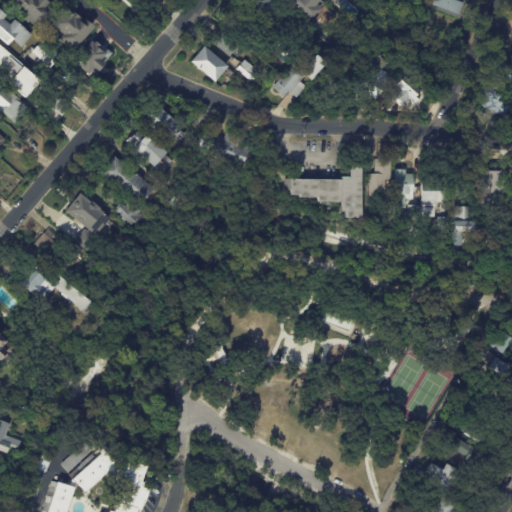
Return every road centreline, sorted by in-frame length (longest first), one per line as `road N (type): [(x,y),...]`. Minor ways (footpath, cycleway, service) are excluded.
road 1 (residential): [(150,62),(158,74),(281,129),(511,139)]
road 2 (residential): [(203,0),(0,233)]
road 3 (residential): [(181,403),(368,511)]
road 4 (residential): [(150,62),(76,0),(181,26)]
road 5 (residential): [(496,0),(437,131)]
